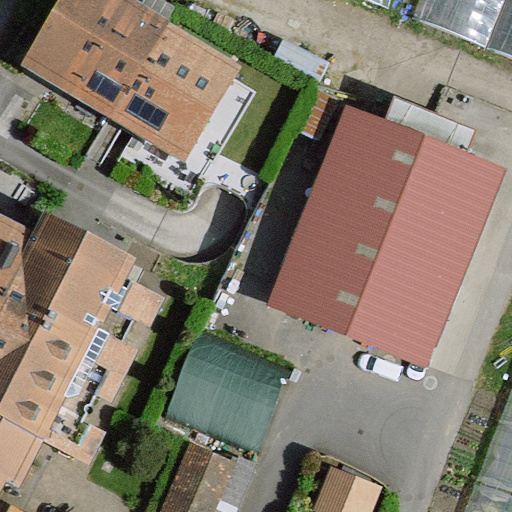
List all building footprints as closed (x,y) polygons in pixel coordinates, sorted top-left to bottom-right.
[(131,0),(62,0),(20,70),(172,158),(231,61),(224,56),(231,42),(176,11),(169,22),(131,0)] [(390,0),(365,0),(386,9),(390,0)] [(420,0),(414,17),(488,46),(506,0),(420,0)] [(511,0),(506,0),(488,46),(511,57),(511,0)] [(351,116),(278,307),(283,309),(429,365),(502,174),(468,161),(478,135),(398,105),(388,130),(351,116)] [(39,248),(0,229),(0,424),(38,443),(87,462),(135,354),(92,336),(106,311),(150,329),(163,301),(134,288),(129,301),(115,293),(129,267),(49,229),(39,248)] [(269,444),(299,367),(204,330),(174,407),(269,444)] [(511,511),(511,392),(467,511),(511,511)] [(0,511),(0,500),(6,489),(15,493),(38,443),(0,424),(0,511)] [(191,444),(160,511),(237,511),(254,472),(191,444)] [(339,459),(323,506),(340,511),(380,511),(393,479),(339,459)]
